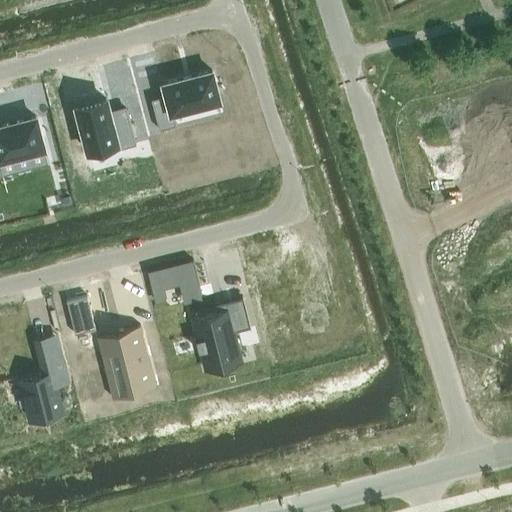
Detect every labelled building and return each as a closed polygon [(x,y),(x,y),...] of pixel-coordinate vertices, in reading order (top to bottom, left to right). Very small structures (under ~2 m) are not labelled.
[(0,0),(0,21),(13,18),(7,0),(0,0)] [(166,94),(151,98),(159,129),(176,124),(172,111),(219,99),(211,70),(163,82),(166,94)] [(105,98),(76,105),(88,150),(115,143),(116,148),(135,143),(126,109),(109,113),(105,98)] [(0,174),(3,174),(0,164),(0,158),(43,147),(35,116),(0,125),(0,174)] [(192,258),(147,269),(151,285),(181,278),(186,297),(201,293),(192,258)] [(86,293),(66,298),(74,333),(95,328),(86,293)] [(225,308),(192,317),(205,367),(240,359),(233,331),(250,327),(242,295),(223,300),(225,308)] [(268,303),(281,355),(305,349),(301,331),(306,330),(298,296),(268,303)] [(140,324),(96,334),(101,353),(111,394),(112,397),(155,386),(140,324)] [(50,372),(21,379),(31,417),(60,410),(54,383),(68,380),(60,351),(45,355),(50,372)]
